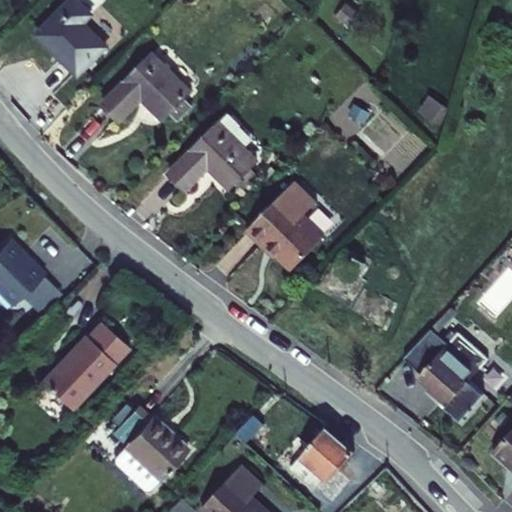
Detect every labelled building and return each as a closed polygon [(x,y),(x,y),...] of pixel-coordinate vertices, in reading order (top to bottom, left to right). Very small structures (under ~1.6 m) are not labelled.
[(67,0),(34,33),(80,78),(113,45),(89,22),(98,13),(84,0),(67,0)] [(102,103),(123,123),(145,101),(165,120),(195,89),(154,49),(102,103)] [(419,112),(442,123),(450,107),(427,95),(419,112)] [(168,172),(189,193),(211,170),(231,190),(261,159),(221,119),(168,172)] [(248,230),(293,272),(329,234),(307,213),(319,200),(296,179),(248,230)] [(41,316),(64,294),(44,274),(47,271),(12,235),(0,247),(0,294),(12,306),(22,296),(41,316)] [(40,379),(73,409),(118,362),(131,347),(100,318),(86,333),(85,331),(40,379)] [(424,393),(457,423),(484,393),(469,379),(478,369),(488,358),(457,331),(447,341),(430,326),(402,357),(419,373),(415,378),(428,390),(424,393)] [(149,420),(136,408),(113,431),(126,443),(124,445),(116,453),(116,460),(144,487),(150,487),(158,480),(191,447),(157,412),(149,420)] [(291,468),(315,489),(326,477),(331,481),(358,451),(328,425),(302,455),(291,468)] [(511,428),(491,451),(511,470),(511,428)] [(204,511),(273,511),(257,497),(268,485),(245,464),(202,510),(204,511)]
